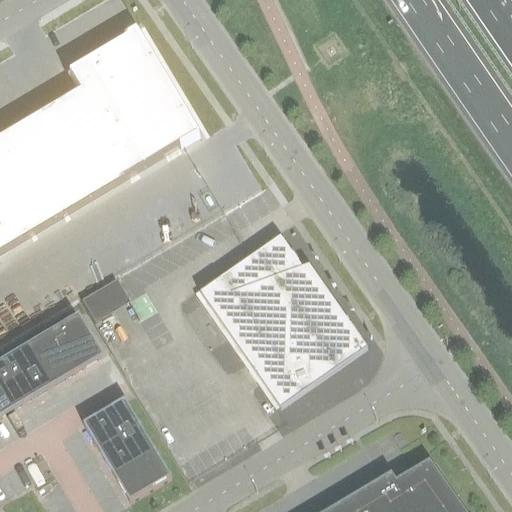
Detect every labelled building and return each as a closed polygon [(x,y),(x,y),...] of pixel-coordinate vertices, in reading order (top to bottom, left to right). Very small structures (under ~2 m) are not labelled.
[(77,95),(0,141),(0,257),(199,139),(137,34),(66,76),(77,95)] [(251,259),(196,298),(276,414),(279,412),(281,415),(286,412),(368,355),(310,271),(306,273),(292,252),(288,253),(281,243),(254,261),(252,258),(251,259)] [(103,291),(81,304),(94,326),(116,313),(103,291)] [(75,376),(100,361),(75,320),(50,335),(75,376)] [(50,335),(24,350),(49,391),(75,376),(50,335)] [(49,391),(24,350),(0,364),(0,366),(24,406),(49,391)] [(0,366),(0,420),(24,406),(0,366)] [(99,455),(141,430),(125,404),(84,429),(99,455)] [(115,481),(156,456),(141,430),(99,455),(115,481)] [(130,507),(172,482),(156,456),(115,481),(130,507)] [(459,511),(448,495),(450,494),(438,477),(436,479),(429,469),(413,478),(412,477),(406,480),(407,482),(396,489),(392,481),(376,491),(375,489),(369,492),(370,494),(340,511),(459,511)]
